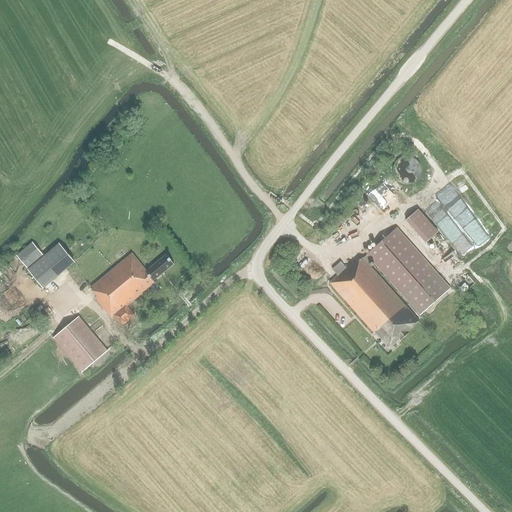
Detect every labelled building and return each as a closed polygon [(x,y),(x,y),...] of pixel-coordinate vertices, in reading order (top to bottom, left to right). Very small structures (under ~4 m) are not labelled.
[(377,189),(385,198),(392,192),(385,183),(377,189)] [(426,243),(438,232),(418,209),(406,220),(426,243)] [(450,288),(397,228),(367,255),(363,258),(362,257),(355,264),(353,262),(346,268),(341,262),(332,269),(338,276),(329,283),(374,333),(375,332),(389,348),(389,347),(399,338),(401,340),(409,333),(407,331),(417,322),(419,321),(367,263),(371,259),(420,315),(450,288)] [(486,233),(473,241),(478,248),(490,241),(486,233)] [(464,259),(476,250),(469,241),(457,250),(464,259)] [(28,269),(44,256),(32,242),(16,256),(28,269)] [(74,262),(59,244),(44,256),(28,269),(43,288),(74,262)] [(153,280),(174,264),(166,254),(146,271),(132,254),(91,288),(97,296),(95,297),(112,318),(113,317),(121,326),(134,315),(127,306),(150,287),(149,285),(154,281),(153,280)] [(108,351),(79,316),(53,338),(82,372),(107,351),(108,351)] [(117,351),(112,346),(107,350),(108,351),(107,351),(111,355),(111,356),(117,351)]
